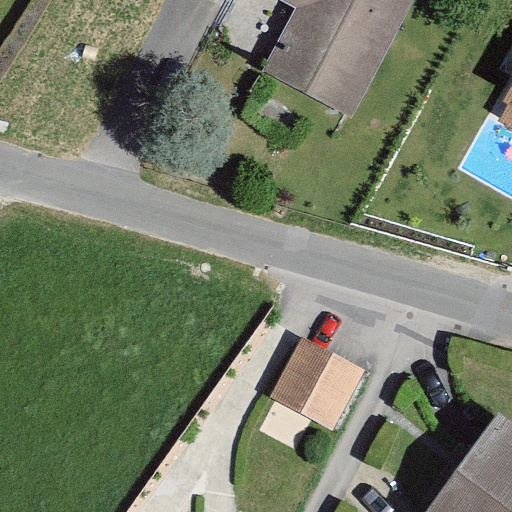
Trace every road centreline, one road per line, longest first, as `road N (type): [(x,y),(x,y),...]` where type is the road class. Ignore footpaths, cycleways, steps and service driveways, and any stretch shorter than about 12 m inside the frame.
road 1 (residential): [(0,159),(511,312)]
road 2 (unknown): [(169,511),(345,264)]
